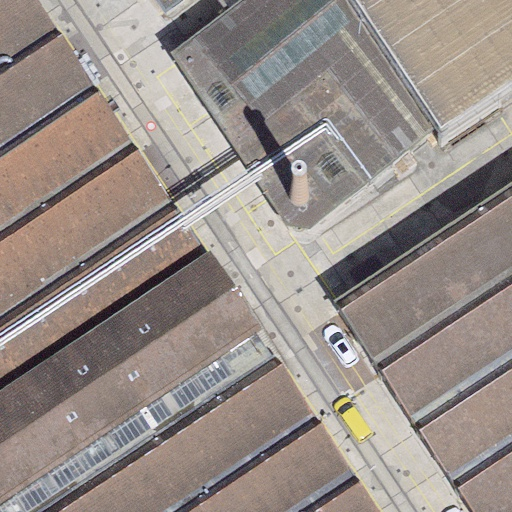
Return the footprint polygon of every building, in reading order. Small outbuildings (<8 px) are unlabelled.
[(0,0),(0,511),(84,511),(276,386),(19,0),(0,0)] [(259,0),(120,0),(163,63),(259,0)] [(320,0),(259,0),(163,63),(294,261),(433,170),(320,0)] [(511,0),(320,0),(433,170),(511,117),(511,0)] [(354,344),(466,511),(511,511),(511,237),(472,265),(354,344)] [(360,511),(276,386),(84,511),(360,511)]
